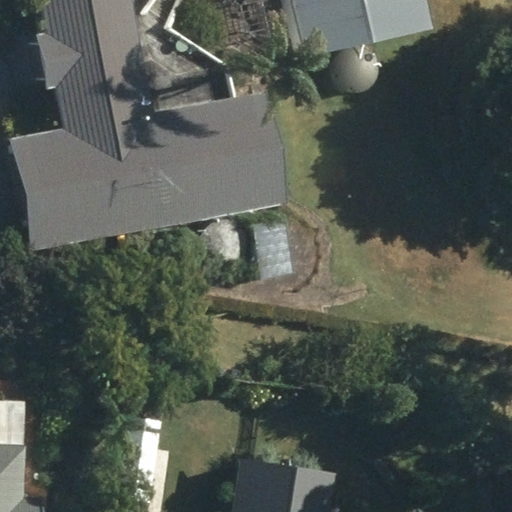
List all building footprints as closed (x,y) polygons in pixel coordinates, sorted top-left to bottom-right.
[(258,90),(147,111),(126,0),(37,0),(43,31),(33,33),(42,85),(52,83),(61,130),(8,140),(28,248),(278,201),(258,90)] [(288,0),(301,53),(424,25),(418,0),(288,0)] [(281,221),(249,227),(259,279),(291,272),(281,221)] [(20,423),(20,399),(0,398),(0,511),(33,511),(34,499),(22,498),(23,424),(20,423)] [(160,426),(119,418),(104,497),(145,504),(160,426)] [(342,511),(343,508),(323,505),(328,474),(238,460),(229,511),(342,511)]
